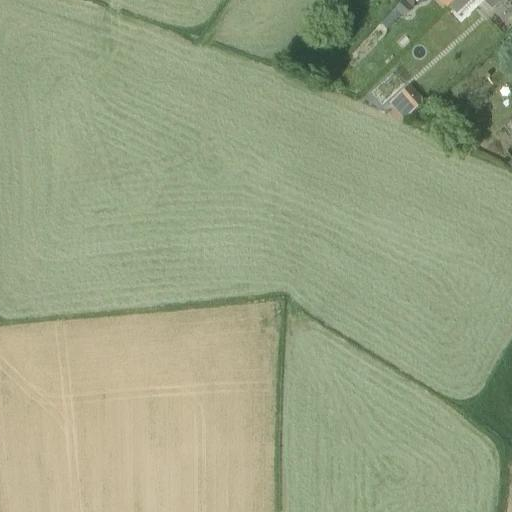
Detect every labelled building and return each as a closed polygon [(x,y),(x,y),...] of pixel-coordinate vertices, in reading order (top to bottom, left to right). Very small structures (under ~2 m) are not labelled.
[(413,9),(414,1),(405,0),(395,9),(395,18),(404,18),(413,9)] [(511,0),(457,0),(449,9),(434,24),(448,38),(485,1),(494,9),(503,0),(511,0)] [(438,0),(447,9),(456,0),(438,0)] [(325,73),(303,54),(296,61),(318,80),(325,73)] [(422,104),(409,88),(390,105),(403,121),(422,104)]
